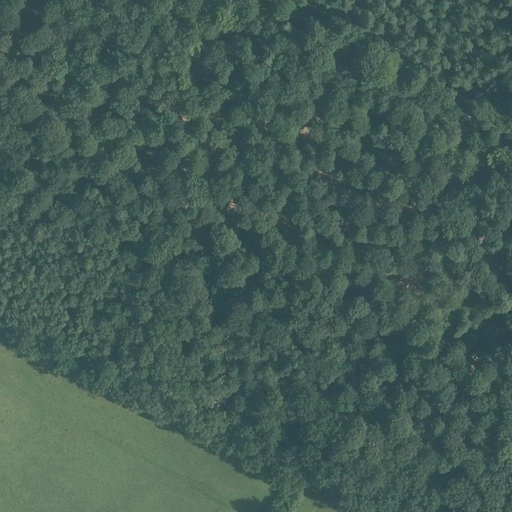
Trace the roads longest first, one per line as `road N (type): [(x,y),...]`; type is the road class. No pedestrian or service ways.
road 1 (primary): [(511,134),(165,0)]
road 2 (unclassified): [(511,110),(427,70),(344,12),(307,0)]
